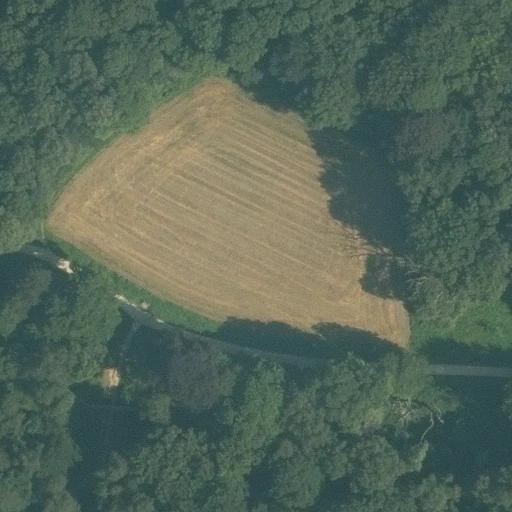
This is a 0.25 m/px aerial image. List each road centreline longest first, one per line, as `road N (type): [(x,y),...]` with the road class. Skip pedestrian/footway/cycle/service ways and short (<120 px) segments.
road 1 (track): [(139,314),(247,350),(511,371)]
road 2 (track): [(247,350),(245,404),(262,473),(257,511)]
road 3 (track): [(6,242),(96,283),(139,314)]
